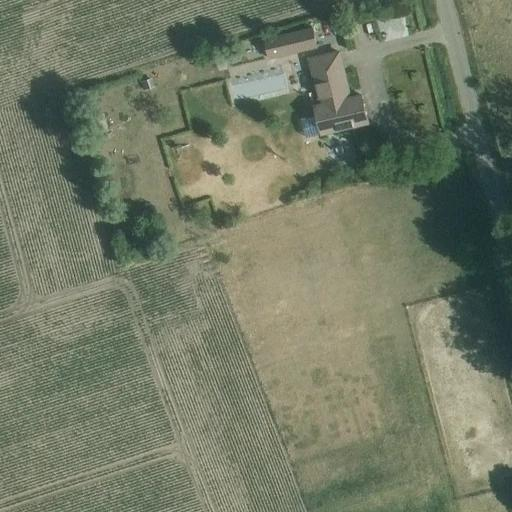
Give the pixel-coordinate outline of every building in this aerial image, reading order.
[(312,28),(264,39),(269,59),(317,48),(312,28)] [(220,54),(227,73),(242,68),(235,49),(220,54)] [(338,53),(309,60),(313,76),(315,75),(322,105),(315,107),(317,115),(302,118),(307,138),(368,123),(361,95),(346,99),(338,69),(342,68),(338,53)] [(151,78),(140,82),(143,90),(154,86),(151,78)] [(86,118),(91,135),(107,131),(103,114),(86,118)] [(337,163),(360,157),(356,139),(332,144),(337,163)]
